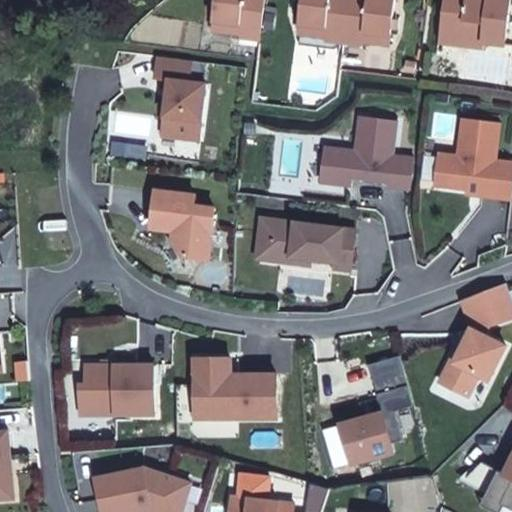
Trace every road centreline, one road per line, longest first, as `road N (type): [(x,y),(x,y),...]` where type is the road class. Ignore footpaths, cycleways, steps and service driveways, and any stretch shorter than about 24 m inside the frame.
road 1 (residential): [(104,270),(188,311),(279,324),(383,316),(511,270)]
road 2 (residential): [(62,511),(40,301),(104,270)]
road 3 (residential): [(104,270),(76,179),(91,65)]
